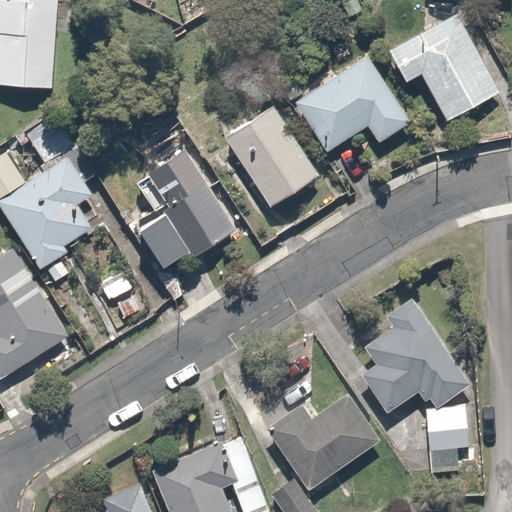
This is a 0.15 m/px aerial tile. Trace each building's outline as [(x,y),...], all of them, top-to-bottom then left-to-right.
[(66,0),(3,0),(0,0),(0,40),(1,40),(0,56),(0,86),(61,90),(66,0)] [(459,11),(387,59),(406,87),(420,78),(450,124),(509,85),(459,11)] [(293,103),(331,154),(368,127),(381,145),(414,120),(362,51),(293,103)] [(320,175),(275,105),(223,139),(268,208),(320,175)] [(27,129),(47,164),(21,179),(8,156),(0,161),(0,209),(42,282),(119,236),(73,157),(84,150),(60,109),(27,129)] [(160,218),(139,234),(169,273),(190,257),(194,262),(241,226),(182,149),(135,185),(160,218)] [(0,382),(69,341),(48,306),(55,302),(45,286),(39,290),(12,244),(0,251),(0,382)] [(135,290),(122,273),(96,293),(108,309),(135,290)] [(429,407),(446,406),(475,384),(410,299),(386,317),(391,325),(364,345),(375,360),(358,373),(389,414),(418,393),(429,407)] [(304,402),(265,430),(308,491),(380,440),(349,397),(317,420),(304,402)] [(429,407),(425,408),(432,474),(472,471),(465,404),(446,406),(429,407)] [(270,511),(240,433),(150,468),(167,511),(270,511)] [(312,511),(292,479),(269,493),(279,511),(312,511)] [(152,511),(140,481),(102,496),(108,511),(152,511)]
